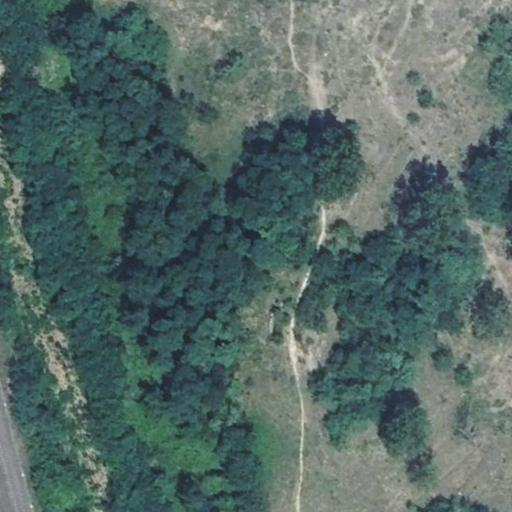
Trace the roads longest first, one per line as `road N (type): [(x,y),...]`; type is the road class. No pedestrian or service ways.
road 1 (unclassified): [(286,511),(280,305),(293,238),(316,224),(443,201),(462,158)]
road 2 (unclassified): [(462,0),(462,158)]
